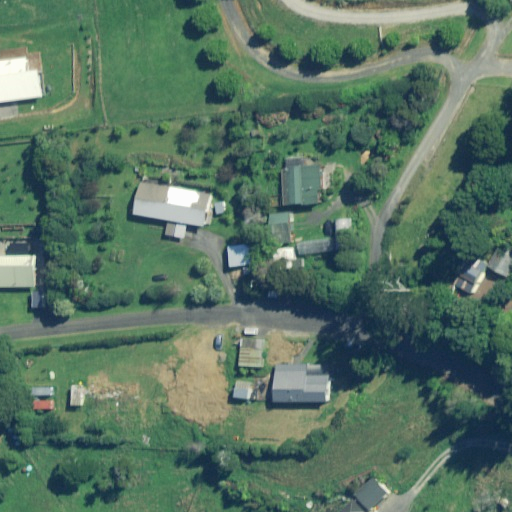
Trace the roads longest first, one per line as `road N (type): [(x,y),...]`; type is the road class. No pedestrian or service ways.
road 1 (residential): [(351,321),(182,315),(0,335)]
road 2 (residential): [(351,321),(374,225),(449,77)]
road 3 (residential): [(511,418),(351,321)]
